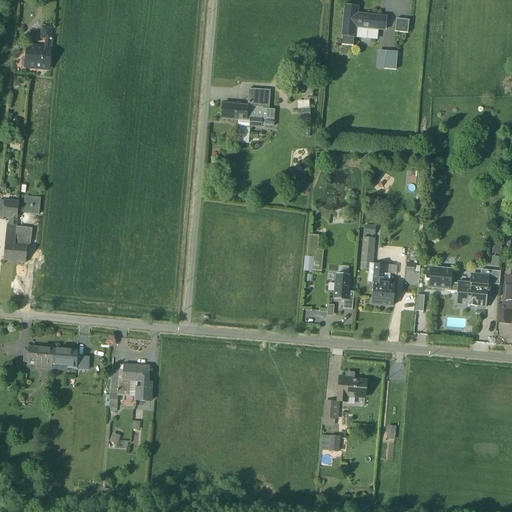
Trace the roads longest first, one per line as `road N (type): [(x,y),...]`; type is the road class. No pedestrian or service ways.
road 1 (residential): [(186,330),(213,0)]
road 2 (residential): [(186,330),(511,358)]
road 3 (residential): [(0,313),(186,330)]
